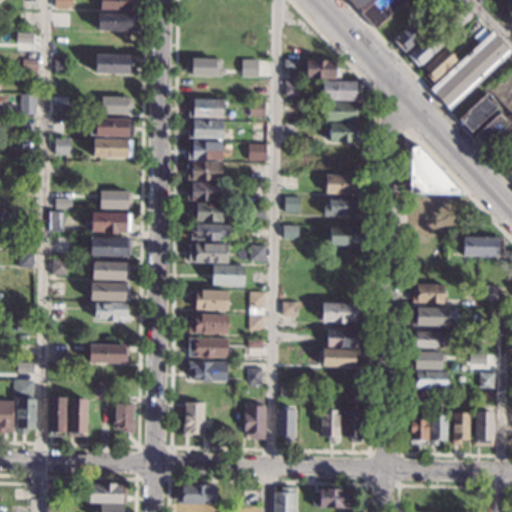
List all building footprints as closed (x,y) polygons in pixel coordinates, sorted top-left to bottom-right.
[(71,0),(71,9),(52,8),(52,0),(71,0)] [(135,0),(135,10),(99,9),(99,0),(135,0)] [(371,0),(358,13),(346,0),(371,0)] [(404,0),(373,29),(359,14),(374,0),(404,0)] [(470,16),(459,26),(448,15),(459,5),(470,16)] [(134,30),(97,30),(97,14),(134,14),(134,30)] [(428,29),(403,53),(392,41),(417,17),(428,29)] [(441,36),(436,40),(441,45),(417,67),(406,55),(434,29),(441,36)] [(511,51),(450,109),(448,106),(444,109),(431,94),(434,91),(431,87),(492,30),(511,51)] [(15,42),(32,42),(32,33),(16,32),(15,42)] [(455,60),(431,82),(425,75),(427,73),(422,68),(444,47),(455,60)] [(132,74),(93,73),(93,55),(132,56),(132,74)] [(221,58),(220,76),(186,75),(187,64),(193,64),(193,57),(221,58)] [(68,74),(52,74),(52,58),(68,58),(68,74)] [(257,75),(242,74),(242,58),(257,58),(257,75)] [(334,68),(339,68),(339,79),(306,78),(306,58),(334,59),(334,68)] [(36,71),(21,71),(21,59),(23,59),(36,59),(36,71)] [(298,70),(283,69),(283,60),(298,60),(298,70)] [(511,118),(508,122),(511,125),(485,149),(473,136),(499,113),(504,119),(510,114),(488,91),(511,68),(511,118)] [(34,74),(34,88),(18,87),(18,74),(34,74)] [(358,100),(321,99),(321,80),(358,81),(358,100)] [(298,95),(283,95),(283,81),(298,81),(298,95)] [(34,115),(19,114),(19,94),(35,94),(34,115)] [(495,108),(469,132),(457,119),(483,95),(495,108)] [(132,108),(127,108),(127,115),(100,114),(100,97),(132,97),(132,108)] [(221,118),(186,118),(187,98),(221,99),(221,118)] [(263,102),(262,117),(248,117),(248,102),(263,102)] [(361,105),(361,111),(359,112),(356,112),(356,122),(324,121),(324,102),(359,103),(361,105)] [(67,104),(51,103),(51,113),(67,114),(67,104)] [(126,127),(131,127),(131,137),(93,137),(93,136),(88,135),(88,127),(94,127),(94,118),(126,118),(126,127)] [(34,132),(19,132),(19,119),(34,119),(34,132)] [(221,120),(221,139),(186,139),(187,119),(221,120)] [(354,131),(359,131),(359,142),(324,142),(324,136),(329,136),(329,123),(354,123),(354,131)] [(69,138),(69,155),(53,155),(54,138),(69,138)] [(131,157),(92,157),(92,139),(131,139),(131,157)] [(220,160),(186,160),(186,150),(190,150),(190,141),(220,142),(220,160)] [(247,158),(248,142),(266,143),(265,158),(247,158)] [(462,194),(461,235),(428,234),(429,194),(409,193),(410,148),(418,145),(462,194)] [(220,163),(220,181),(186,180),(186,162),(220,163)] [(355,183),(360,183),(359,194),(324,193),(324,175),(355,175),(355,183)] [(219,202),(185,201),(185,191),(188,191),(189,182),(219,183),(219,202)] [(129,207),(90,206),(90,189),(91,189),(130,189),(129,207)] [(65,211),(48,211),(48,193),(66,193),(65,211)] [(298,213),(283,212),(283,198),(298,198),(298,213)] [(357,217),(334,217),(334,216),(323,215),(323,206),(327,206),(327,199),(358,199),(357,217)] [(220,221),(190,220),(190,209),(194,209),(194,203),(221,204),(220,221)] [(265,219),(249,219),(249,205),(265,205),(265,219)] [(130,233),(116,232),(116,234),(103,234),(103,232),(89,232),(90,212),(130,213),(130,233)] [(61,231),(48,231),(48,213),(62,213),(61,231)] [(230,237),(218,237),(218,241),(189,241),(189,225),(230,226),(230,237)] [(296,226),(296,239),(281,239),(281,226),(296,226)] [(357,227),(357,228),(361,228),(360,241),(357,241),(357,246),(328,245),(329,226),(357,227)] [(32,244),(18,244),(19,229),(32,229),(32,244)] [(437,242),(439,242),(439,248),(436,248),(436,252),(413,252),(413,236),(437,236),(437,242)] [(69,255),(53,255),(53,237),(69,238),(69,255)] [(129,257),(89,256),(89,237),(129,238),(129,257)] [(502,238),(502,255),(461,254),(461,237),(502,238)] [(226,263),(188,263),(188,243),(227,244),(226,263)] [(263,261),(248,260),(249,245),(263,245),(263,261)] [(32,267),(17,267),(17,252),(32,253),(32,267)] [(65,275),(50,275),(50,260),(54,260),(65,261),(65,275)] [(128,262),(128,281),(92,280),(92,261),(128,262)] [(242,284),(241,284),(241,288),(233,288),(233,285),(210,284),(210,265),(243,265),(242,284)] [(64,296),(49,296),(49,281),(64,281),(64,296)] [(127,301),(89,300),(90,281),(127,282),(127,301)] [(441,303),(410,303),(411,284),(442,284),(441,303)] [(497,301),(482,301),(482,286),(497,286),(497,301)] [(227,310),(213,310),(213,311),(201,311),(201,310),(191,309),(191,300),(187,300),(187,290),(228,291),(227,310)] [(261,293),(261,314),(246,314),(247,292),(261,293)] [(64,321),(48,320),(49,301),(64,301),(64,321)] [(294,316),(279,315),(279,302),(294,302),(294,316)] [(126,314),(127,314),(127,322),(104,321),(104,319),(93,319),(93,303),(126,303),(126,314)] [(357,323),(346,322),(346,324),(331,323),(331,322),(320,322),(320,303),(358,303),(357,323)] [(446,326),(411,325),(411,308),(446,308),(446,326)] [(226,334),(212,334),(212,336),(201,336),(201,334),(188,334),(188,314),(226,314),(226,334)] [(262,316),(261,331),(246,331),(246,316),(262,316)] [(30,323),(30,331),(15,331),(15,323),(30,323)] [(354,330),(353,337),(358,337),(358,347),(321,347),(321,338),(325,338),(326,329),(354,330)] [(446,345),(437,345),(436,348),(409,348),(410,332),(446,333),(446,345)] [(493,343),(479,343),(479,334),(493,334),(493,343)] [(225,357),(211,357),(211,359),(187,357),(188,337),(226,338),(225,357)] [(262,349),(246,348),(247,339),(262,339),(262,349)] [(127,363),(88,363),(89,345),(127,345),(127,363)] [(357,367),(321,366),(321,349),(357,350),(357,367)] [(446,352),(445,369),(414,368),(414,360),(410,360),(410,351),(446,352)] [(493,367),(477,367),(478,352),(493,352),(493,367)] [(30,362),(29,376),(13,376),(13,361),(30,362)] [(225,381),(210,381),(210,382),(200,382),(200,380),(191,380),(191,372),(187,372),(187,362),(226,362),(225,381)] [(260,384),(245,384),(245,368),(260,368),(260,384)] [(445,389),(414,388),(415,381),(409,381),(409,371),(445,371),(445,389)] [(493,373),(493,388),(477,387),(477,373),(493,373)] [(31,397),(12,397),(12,380),(31,381),(31,397)] [(111,398),(96,397),(96,382),(111,382),(111,398)] [(292,396),(279,395),(279,387),(292,387),(292,396)] [(361,403),(349,403),(349,389),(361,389),(361,403)] [(489,402),(474,401),(474,392),(489,392),(489,402)] [(128,404),(133,404),(133,433),(121,432),(121,430),(114,430),(114,396),(128,396),(128,404)] [(63,437),(45,436),(46,397),(64,397),(63,437)] [(84,437),(67,436),(68,398),(85,399),(84,437)] [(34,429),(26,429),(26,434),(15,433),(16,399),(34,399),(34,429)] [(11,433),(0,433),(0,401),(11,401),(11,433)] [(202,435),(181,435),(181,422),(183,422),(184,403),(203,403),(202,435)] [(253,406),(264,406),(263,439),(251,439),(251,436),(243,436),(244,432),(242,432),(242,412),(243,412),(244,404),(253,405),(253,406)] [(331,410),(338,410),(337,442),(327,442),(327,436),(320,436),(320,410),(324,410),(324,407),(331,408),(331,410)] [(293,441),(282,441),(282,436),(274,436),(275,408),(293,409),(293,441)] [(361,443),(348,443),(348,437),(342,437),(342,411),(362,412),(361,443)] [(426,443),(408,443),(409,415),(415,416),(416,411),(427,411),(426,443)] [(492,446),(473,446),(473,411),(492,412),(492,446)] [(468,440),(460,440),(460,445),(451,445),(451,413),(469,413),(468,440)] [(445,440),(437,440),(437,445),(428,445),(429,415),(446,415),(445,440)] [(124,503),(87,503),(87,485),(125,485),(124,503)] [(215,504),(177,503),(177,485),(215,485),(215,504)] [(293,511),(271,511),(272,492),(279,492),(279,487),(294,488),(293,511)] [(347,498),(350,498),(350,508),(311,507),(311,496),(319,496),(319,489),(347,490),(347,498)]
